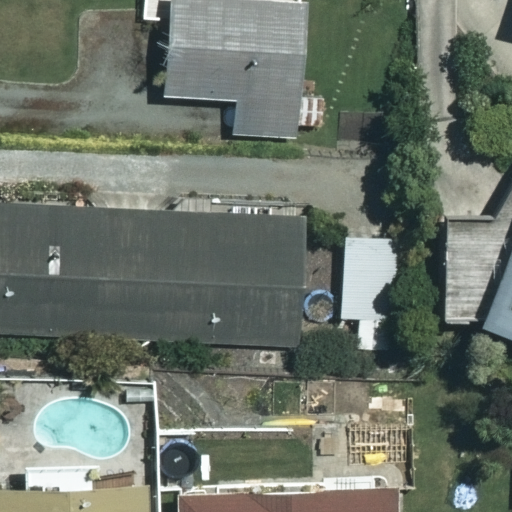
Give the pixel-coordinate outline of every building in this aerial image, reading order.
[(231,133),(318,134),(319,89),(293,89),(294,0),(135,0),(135,20),(160,21),(159,94),(232,95),(231,133)] [(511,189),(499,227),(438,220),(436,314),(511,340),(511,189)] [(292,209),(0,199),(0,331),(288,340),(292,209)] [(393,352),(394,247),(372,247),(372,231),(338,231),(338,317),(356,317),(356,352),(393,352)] [(399,386),(359,386),(360,434),(399,433),(399,386)] [(139,511),(138,473),(0,477),(0,511),(139,511)] [(387,511),(387,482),(171,489),(171,511),(387,511)]
